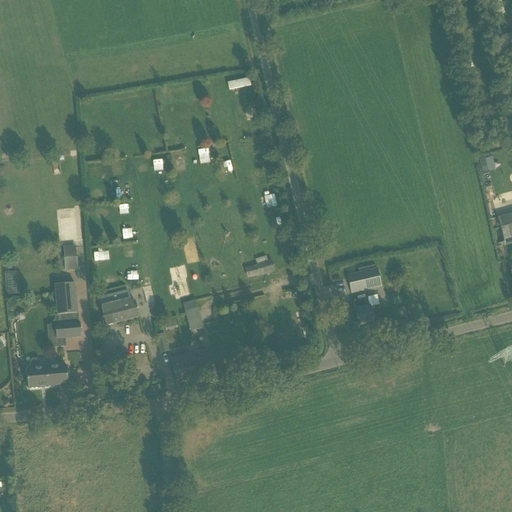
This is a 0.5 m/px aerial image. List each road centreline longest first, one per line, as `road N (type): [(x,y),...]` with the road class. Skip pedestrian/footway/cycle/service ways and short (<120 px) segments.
road 1 (unclassified): [(334,366),(248,0)]
road 2 (unclassified): [(334,366),(511,316)]
road 3 (unclassified): [(164,408),(334,366)]
road 4 (unclassified): [(0,423),(164,408)]
